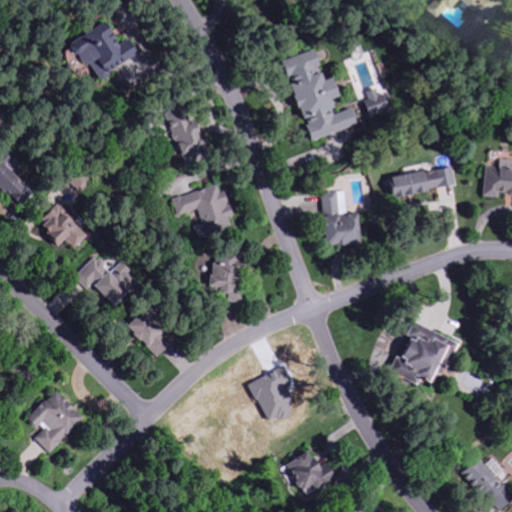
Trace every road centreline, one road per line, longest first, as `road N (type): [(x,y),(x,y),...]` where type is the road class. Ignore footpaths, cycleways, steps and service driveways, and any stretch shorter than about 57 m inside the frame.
road 1 (residential): [(429,511),(364,424),(233,98),(180,0)]
road 2 (residential): [(511,252),(467,255),(233,348),(151,415),(61,507)]
road 3 (residential): [(151,415),(0,267)]
